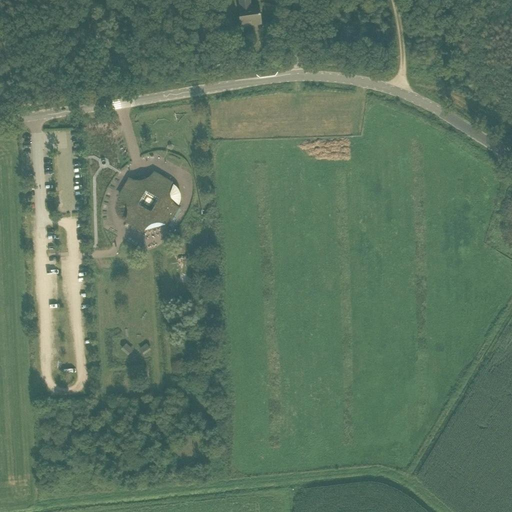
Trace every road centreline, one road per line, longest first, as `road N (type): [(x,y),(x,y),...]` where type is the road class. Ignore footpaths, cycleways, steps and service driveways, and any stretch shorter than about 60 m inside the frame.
road 1 (unclassified): [(511,158),(415,99),(353,80),(294,77),(116,104)]
road 2 (track): [(393,0),(402,56),(394,91),(430,86),(511,134)]
